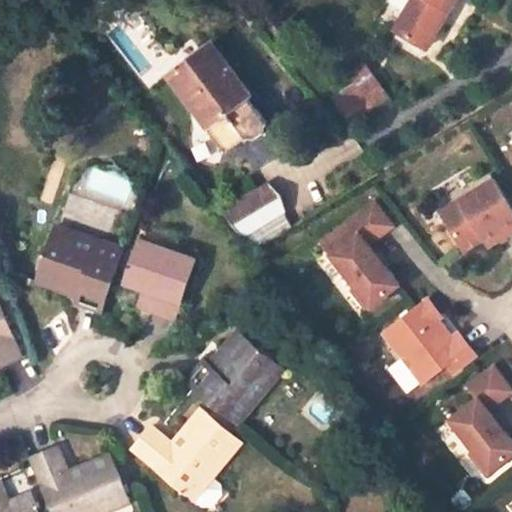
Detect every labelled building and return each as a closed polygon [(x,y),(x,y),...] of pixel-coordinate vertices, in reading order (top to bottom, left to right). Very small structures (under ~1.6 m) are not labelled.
[(57,0),(72,20),(95,4),(92,0),(57,0)] [(394,20),(405,0),(390,0),(382,14),(394,20)] [(430,49),(457,0),(414,0),(397,30),(430,49)] [(251,96),(214,45),(172,77),(210,127),(208,129),(226,153),(251,136),(253,137),(255,138),(258,138),(260,137),(263,136),(264,134),(265,131),(266,129),(266,126),(265,124),(267,122),(249,97),(251,96)] [(352,120),(388,97),(372,72),(336,95),(352,120)] [(511,211),(491,178),(439,210),(464,252),(484,240),(486,243),(496,237),(499,242),(511,233),(511,211)] [(225,214),(255,253),(294,229),(269,188),(225,214)] [(357,236),(330,257),(355,288),(350,291),(366,311),(398,286),(383,268),(374,256),(368,247),(392,229),(373,204),(347,223),(357,236)] [(104,243),(56,226),(51,239),(99,256),(104,243)] [(102,311),(123,251),(104,243),(99,256),(51,239),(40,272),(80,287),(77,297),(75,302),(102,311)] [(159,246),(139,239),(136,249),(155,257),(159,246)] [(173,322),(195,258),(159,246),(155,257),(136,249),(124,284),(144,291),(154,295),(148,313),(173,322)] [(377,254),(374,256),(383,268),(386,266),(377,254)] [(80,287),(40,272),(36,283),(77,297),(80,287)] [(144,291),(137,309),(148,313),(154,295),(144,291)] [(427,301),(384,335),(421,386),(445,367),(452,375),(475,358),(455,334),(454,334),(445,342),(443,339),(448,336),(437,321),(441,319),(427,301)] [(0,366),(21,358),(0,307),(0,366)] [(216,373),(245,339),(237,333),(208,367),(216,373)] [(239,401),(272,362),(245,339),(216,373),(208,367),(203,363),(187,385),(238,426),(251,411),(239,401)] [(272,362),(239,401),(251,411),(283,371),(272,362)] [(511,394),(492,369),(467,389),(476,401),(450,422),(474,453),(470,456),(485,476),(511,455),(511,444),(503,432),(494,421),(487,413),(511,394)] [(182,452),(209,418),(201,411),(172,444),(182,452)] [(209,418),(182,452),(172,444),(152,428),(133,451),(194,501),(242,443),(209,418)] [(503,432),(505,430),(496,420),(494,421),(503,432)] [(114,466),(72,482),(68,472),(59,449),(31,460),(52,511),(109,511),(130,503),(114,466)] [(109,455),(68,472),(72,482),(114,466),(109,455)] [(0,483),(0,506),(11,502),(2,482),(0,483)] [(0,511),(39,511),(31,494),(11,502),(0,506),(0,511)]
